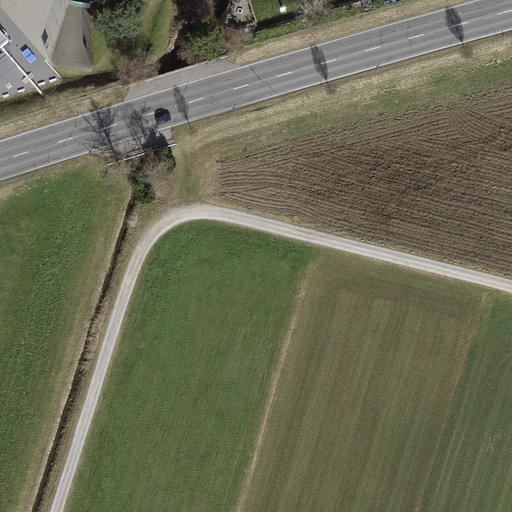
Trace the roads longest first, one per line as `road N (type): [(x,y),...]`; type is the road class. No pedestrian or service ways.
road 1 (track): [(60,511),(143,247),(172,224),(207,217),(511,291)]
road 2 (secondary): [(511,11),(0,165)]
